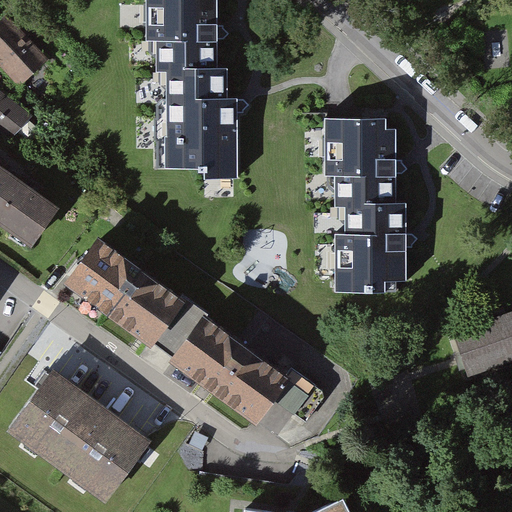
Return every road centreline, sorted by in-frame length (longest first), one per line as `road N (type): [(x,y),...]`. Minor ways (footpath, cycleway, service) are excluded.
road 1 (residential): [(267,459),(0,271)]
road 2 (residential): [(511,161),(323,0)]
